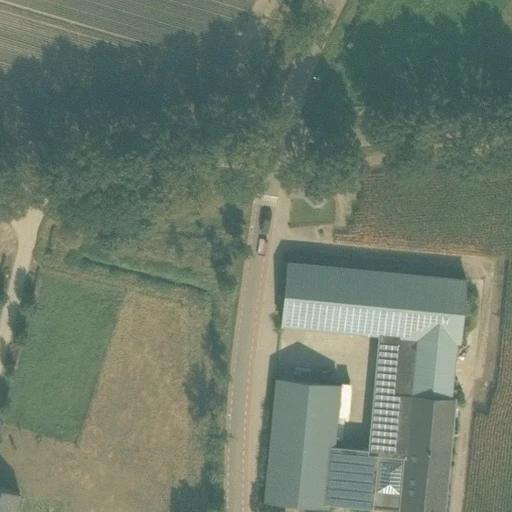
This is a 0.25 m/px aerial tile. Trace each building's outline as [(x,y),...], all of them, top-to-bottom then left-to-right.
[(316,190),(307,198),(308,198),(315,205),(314,206),(315,206),(316,206),(319,206),(320,207),(320,206),(323,204),(324,204),(323,203),(323,200),(323,199),(323,198),(322,199),(316,191),(316,190)] [(281,325),(378,335),(367,453),(405,457),(411,394),(451,398),(456,342),(459,343),(465,279),(287,261),(281,325)] [(328,506),(328,503),(334,445),(340,385),(276,379),(264,500),(328,506)] [(442,511),(454,398),(451,398),(411,394),(405,457),(400,509),(400,510),(417,511),(442,511)] [(400,509),(405,457),(367,453),(368,448),(334,445),(328,503),(372,507),(372,506),(400,509)] [(0,511),(13,511),(20,494),(0,486),(0,511)]
